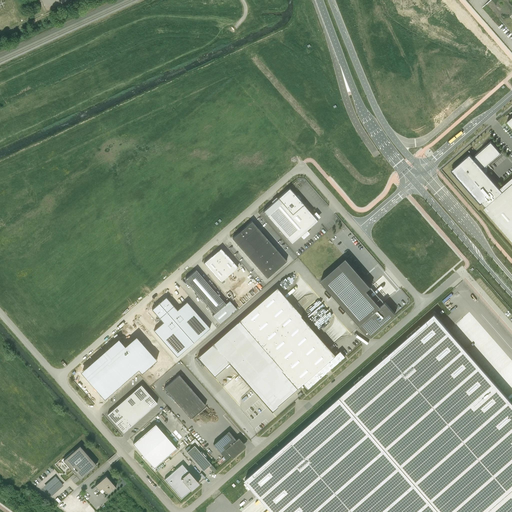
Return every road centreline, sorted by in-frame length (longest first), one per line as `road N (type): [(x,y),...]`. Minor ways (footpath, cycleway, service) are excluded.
road 1 (unclassified): [(59,378),(297,167),(358,227)]
road 2 (unclassified): [(186,511),(423,303)]
road 3 (unknown): [(262,80),(0,203)]
road 4 (unclassified): [(59,378),(175,511)]
road 5 (unknown): [(162,126),(210,173),(297,118)]
road 6 (tertiary): [(395,141),(330,0)]
road 7 (tertiary): [(413,180),(511,295)]
road 8 (unknown): [(92,416),(138,381),(157,397),(122,451)]
road 9 (unknown): [(222,406),(177,362),(161,381),(196,428)]
road 10 (tertiary): [(511,277),(422,171)]
